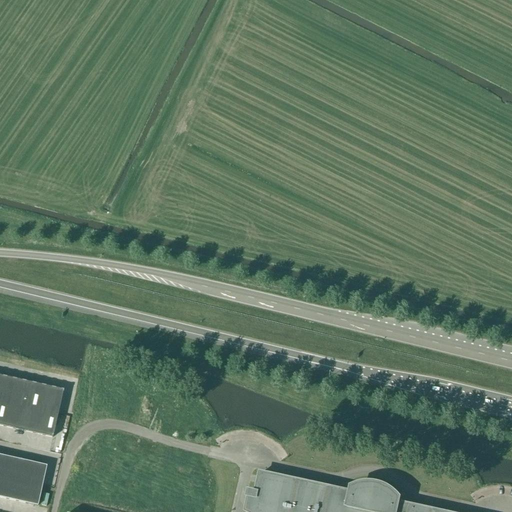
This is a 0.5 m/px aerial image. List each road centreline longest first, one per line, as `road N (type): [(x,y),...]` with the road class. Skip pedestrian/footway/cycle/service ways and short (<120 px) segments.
road 1 (primary): [(0,283),(511,407)]
road 2 (primary): [(511,357),(157,273),(0,253)]
road 3 (unknown): [(47,511),(76,437),(92,425),(250,462)]
